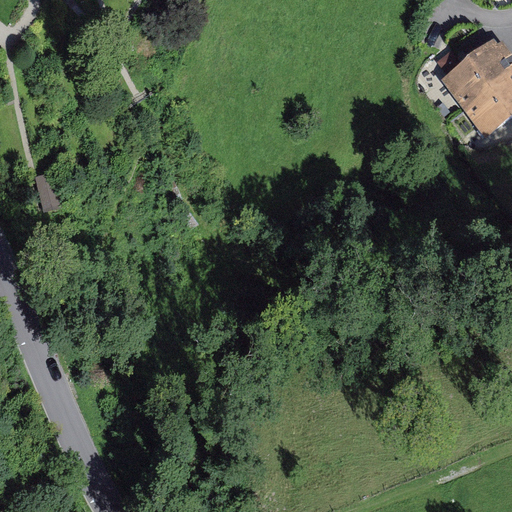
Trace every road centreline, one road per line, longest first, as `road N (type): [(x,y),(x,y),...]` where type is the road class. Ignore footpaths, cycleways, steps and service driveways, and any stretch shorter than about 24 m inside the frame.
road 1 (track): [(511,236),(379,272),(306,284),(272,280),(202,230),(156,124)]
road 2 (tertiary): [(0,266),(111,511)]
